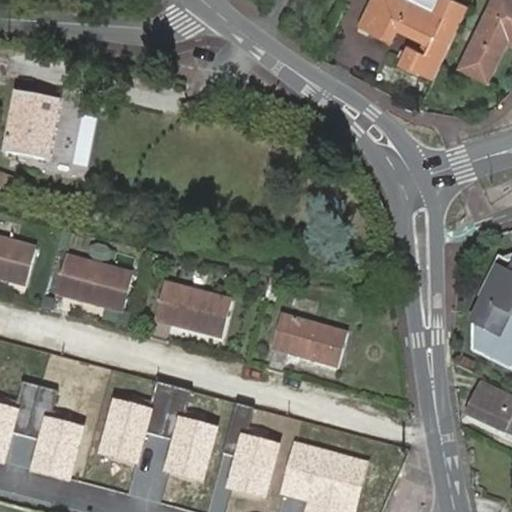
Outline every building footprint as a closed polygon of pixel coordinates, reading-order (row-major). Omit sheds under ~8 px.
[(436,81),(472,6),(457,0),(440,0),(435,11),(412,0),(374,0),(362,25),(394,41),(399,30),(428,43),(433,46),(428,56),(423,53),(409,46),(401,63),(436,81)] [(511,0),(498,0),(466,65),(490,77),(511,34),(511,0)] [(433,46),(428,43),(423,53),(428,56),(433,46)] [(151,85),(150,108),(185,111),(186,87),(151,85)] [(16,93),(4,154),(48,162),(60,102),(16,93)] [(0,238),(0,276),(28,284),(37,247),(0,238)] [(475,317),(474,344),(511,362),(511,254),(511,255),(501,250),(481,291),(487,293),(475,317)] [(68,257),(59,292),(123,309),(133,274),(68,257)] [(166,283),(156,318),(224,339),(235,303),(166,283)] [(280,316),(271,350),(338,370),(348,335),(280,316)] [(57,389),(20,379),(12,408),(0,404),(0,457),(2,458),(10,430),(41,438),(34,464),(68,473),(81,426),(49,417),(57,389)] [(192,390),(155,381),(147,409),(114,400),(100,449),(137,459),(145,431),(176,439),(169,465),(203,474),(216,427),(184,418),(192,390)] [(511,398),(484,385),(469,415),(511,436),(511,398)] [(255,408),(235,402),(222,451),(241,456),(234,480),(265,489),(277,445),(247,437),(255,408)] [(349,511),(364,461),(297,443),(285,486),(311,493),(306,511),(349,511)]
